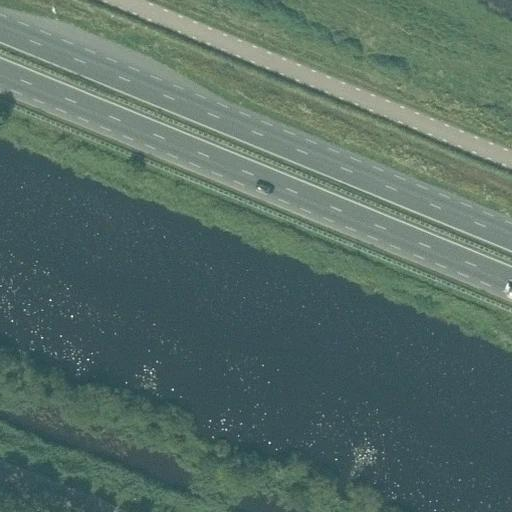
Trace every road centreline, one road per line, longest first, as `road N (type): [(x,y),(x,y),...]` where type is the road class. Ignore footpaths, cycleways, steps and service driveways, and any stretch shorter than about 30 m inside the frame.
road 1 (trunk): [(0,72),(511,282)]
road 2 (trunk): [(511,238),(0,30)]
road 3 (unclassified): [(119,0),(511,160)]
